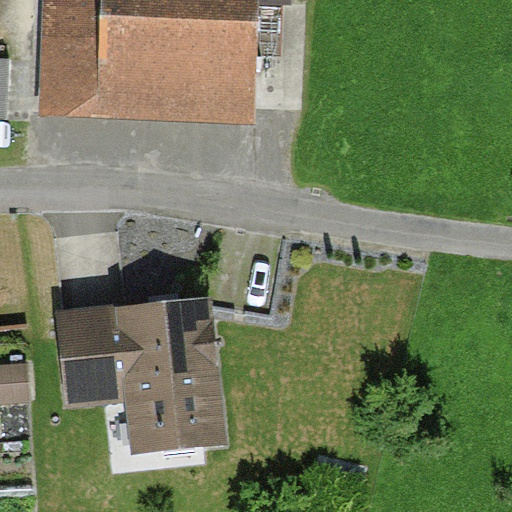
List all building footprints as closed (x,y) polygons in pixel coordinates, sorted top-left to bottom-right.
[(58,0),(53,125),(283,135),(289,0),(58,0)] [(0,119),(22,120),(23,59),(0,58),(0,119)] [(172,285),(172,218),(128,218),(129,286),(172,285)] [(237,306),(82,324),(92,410),(154,403),(161,460),(253,449),(237,306)] [(0,334),(0,398),(34,403),(42,340),(0,334)]
